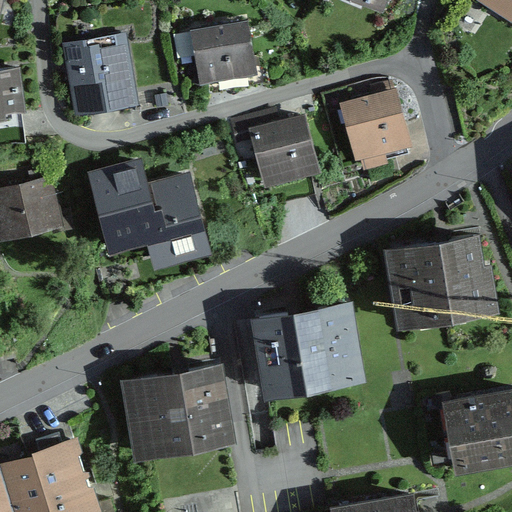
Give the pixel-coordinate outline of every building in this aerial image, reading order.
[(347,0),(380,13),(384,0),(347,0)] [(511,0),(480,0),(511,19),(511,0)] [(250,65),(241,15),(181,26),(191,81),(198,80),(199,90),(259,79),(256,64),(250,65)] [(134,97),(121,27),(56,39),(69,109),(134,97)] [(20,107),(13,63),(0,64),(0,115),(2,115),(1,110),(20,107)] [(404,141),(387,77),(363,83),(364,89),(333,98),(349,157),(354,155),(357,165),(379,159),(376,149),(404,141)] [(173,94),(170,82),(153,86),(156,98),(173,94)] [(228,140),(243,135),(256,183),(312,168),(296,108),(271,115),(267,106),(222,119),(228,140)] [(204,244),(180,168),(142,180),(133,152),(80,169),(104,246),(141,235),(150,261),(204,244)] [(0,235),(60,220),(47,170),(0,181),(0,235)] [(488,299),(472,219),(376,238),(392,318),(488,299)] [(357,369),(343,288),(241,305),(255,387),(357,369)] [(229,411),(216,347),(112,368),(127,447),(232,426),(229,411)] [(511,450),(511,374),(437,389),(452,463),(511,450)] [(0,483),(10,511),(68,511),(96,502),(68,424),(24,439),(25,442),(0,450),(0,483)] [(413,511),(408,480),(328,494),(325,494),(327,503),(328,511),(413,511)] [(10,511),(0,483),(0,511),(10,511)]
